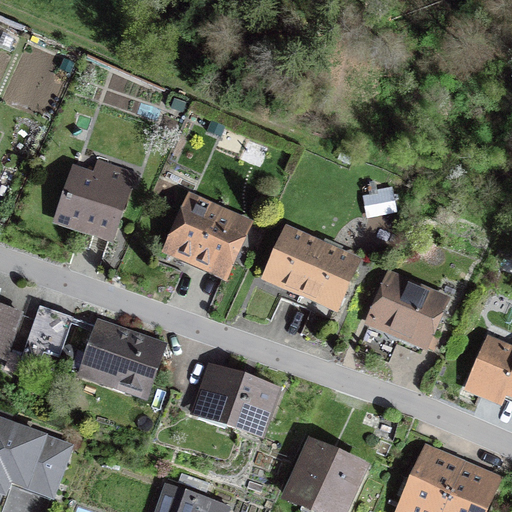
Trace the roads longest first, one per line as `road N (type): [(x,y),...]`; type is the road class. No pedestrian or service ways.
road 1 (residential): [(511,445),(112,295)]
road 2 (residential): [(324,141),(0,3)]
